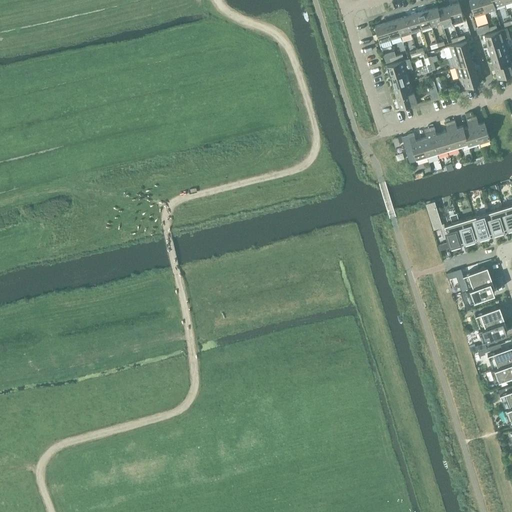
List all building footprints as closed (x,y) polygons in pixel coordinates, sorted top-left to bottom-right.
[(485,12),(480,0),(469,0),(474,16),(485,12)] [(480,0),(485,12),(496,9),(495,7),(494,7),(492,0),(480,0)] [(458,2),(448,5),(453,22),(464,19),(458,2)] [(448,5),(438,8),(437,8),(442,23),(441,23),(442,26),(453,22),(448,5)] [(437,6),(426,9),(432,26),(441,23),(442,23),(437,8),(438,8),(437,6)] [(426,9),(416,13),(421,30),(432,26),(426,9)] [(416,13),(406,16),(411,33),(421,30),(416,13)] [(406,16),(395,19),(401,36),(411,33),(406,16)] [(395,19),(385,22),(390,39),(401,36),(395,19)] [(390,39),(385,22),(374,25),(380,42),(390,39)] [(484,35),(487,45),(504,40),(501,29),(484,35)] [(449,45),(452,56),(469,51),(466,40),(449,45)] [(487,45),(491,56),(508,50),(504,40),(487,45)] [(491,56),(494,66),(511,61),(508,50),(491,56)] [(397,59),(395,56),(394,51),(383,55),(386,62),(397,59)] [(452,56),(455,67),(472,61),(469,51),(452,56)] [(387,65),(390,76),(407,70),(412,68),(409,58),(387,65)] [(455,67),(459,77),(476,72),(472,61),(455,67)] [(511,64),(511,61),(494,66),(497,77),(511,72),(511,64)] [(430,63),(426,64),(428,71),(435,69),(433,62),(430,63)] [(390,76),(393,86),(410,81),(407,70),(390,76)] [(476,72),(459,77),(462,88),(479,82),(476,72)] [(393,86),(396,96),(413,91),(410,81),(393,86)] [(435,84),(431,85),(427,87),(431,99),(439,97),(435,84)] [(413,91),(396,96),(400,107),(417,102),(413,91)] [(476,115),(471,116),(479,143),(490,140),(484,121),(478,123),(476,115)] [(468,126),(464,127),(463,128),(468,144),(467,144),(468,146),(479,143),(471,116),(466,118),(468,126)] [(454,119),(450,120),(458,147),(467,144),(468,144),(463,128),(464,127),(463,125),(457,127),(454,119)] [(447,130),(442,132),(447,150),(458,147),(450,120),(445,122),(447,130)] [(434,125),(429,127),(437,153),(447,150),(442,132),(436,133),(434,125)] [(426,136),(421,138),(427,157),(437,153),(429,127),(424,128),(426,136)] [(427,157),(421,138),(416,140),(413,132),(408,133),(408,134),(401,136),(406,152),(412,150),(416,160),(427,157)] [(433,202),(427,204),(434,227),(441,225),(437,214),(436,215),(435,212),(436,212),(433,202)] [(511,203),(502,207),(509,230),(511,228),(511,203)] [(502,207),(487,211),(494,234),(503,231),(502,228),(507,226),(508,230),(509,230),(502,207)] [(487,211),(473,216),(480,239),(489,236),(489,235),(488,235),(488,232),(493,231),(494,234),(487,211)] [(473,216),(459,220),(466,243),(475,240),(474,240),(473,237),(478,235),(479,239),(480,239),(473,216)] [(466,243),(459,220),(444,225),(451,248),(460,245),(460,244),(459,241),(464,240),(465,243),(466,243)] [(478,269),(462,275),(463,275),(468,288),(465,289),(466,290),(490,281),(488,275),(490,275),(487,266),(478,269),(478,268),(477,268),(478,269)] [(466,290),(460,292),(466,308),(484,302),(483,302),(482,302),(481,297),(494,292),(490,281),(466,290)] [(478,329),(478,330),(502,321),(500,315),(502,315),(499,306),(490,309),(490,307),(490,308),(490,309),(475,314),(475,315),(480,328),(478,329)] [(502,321),(478,330),(482,341),(489,338),(489,340),(490,339),(489,338),(506,332),(502,321)] [(490,369),(511,361),(511,346),(511,345),(503,348),(502,347),(502,349),(487,354),(487,355),(492,368),(490,369)] [(511,361),(490,369),(494,381),(501,378),(502,379),(502,378),(511,374),(511,361)] [(502,408),(503,409),(511,405),(511,389),(499,394),(500,394),(505,408),(502,408)] [(511,405),(503,409),(507,420),(511,418),(511,405)]
